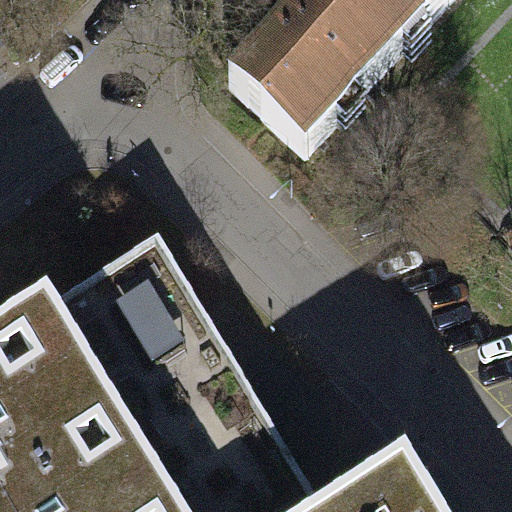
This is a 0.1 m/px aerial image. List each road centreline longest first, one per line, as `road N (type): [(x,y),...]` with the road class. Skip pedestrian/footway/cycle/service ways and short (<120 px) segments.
road 1 (residential): [(98,79),(511,482)]
road 2 (residential): [(98,79),(0,163)]
